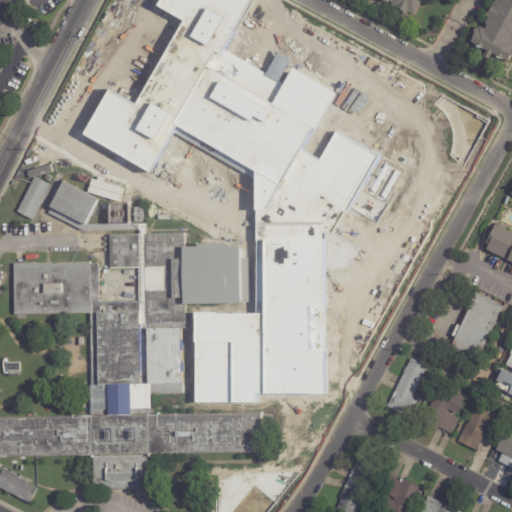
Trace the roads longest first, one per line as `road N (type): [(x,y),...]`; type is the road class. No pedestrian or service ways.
road 1 (residential): [(511,119),(291,511)]
road 2 (residential): [(511,109),(308,0)]
road 3 (tertiary): [(0,169),(86,0)]
road 4 (residential): [(511,499),(350,417)]
